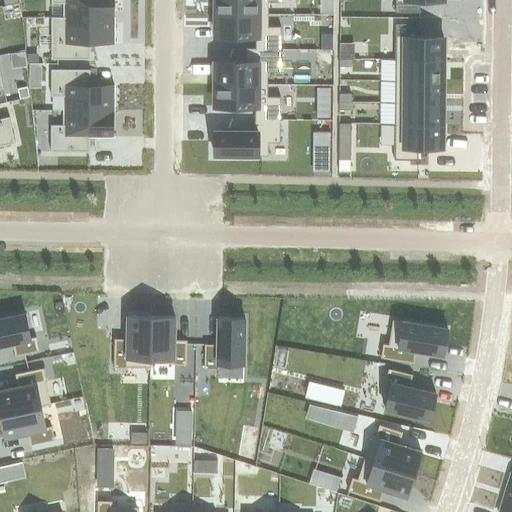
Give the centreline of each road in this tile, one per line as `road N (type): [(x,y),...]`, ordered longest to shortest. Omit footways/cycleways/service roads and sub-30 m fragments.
road 1 (residential): [(444,511),(490,311),(499,0)]
road 2 (residential): [(163,235),(164,0)]
road 3 (residential): [(0,231),(163,235)]
